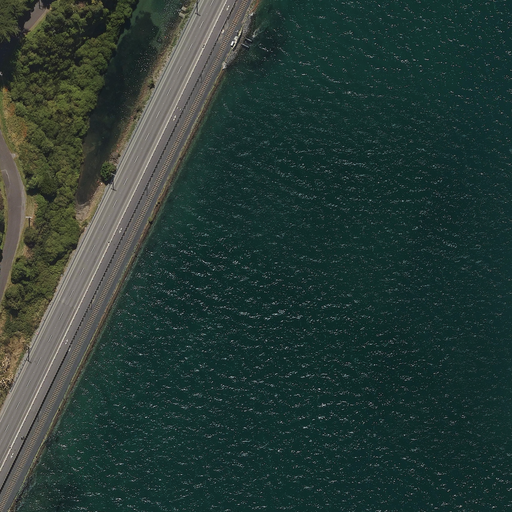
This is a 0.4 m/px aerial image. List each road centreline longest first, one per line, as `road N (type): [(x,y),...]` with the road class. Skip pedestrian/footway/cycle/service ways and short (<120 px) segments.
road 1 (trunk): [(214,0),(0,439)]
road 2 (residential): [(0,288),(14,212),(0,147)]
